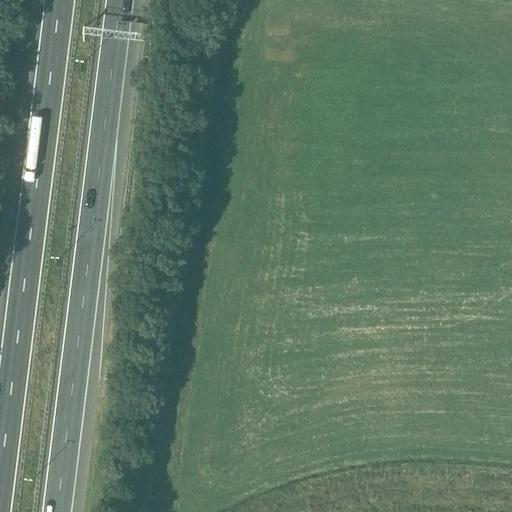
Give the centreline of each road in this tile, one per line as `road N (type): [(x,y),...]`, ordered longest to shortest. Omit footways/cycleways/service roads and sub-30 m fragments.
road 1 (trunk): [(58,511),(120,0)]
road 2 (motorway): [(59,0),(0,483)]
